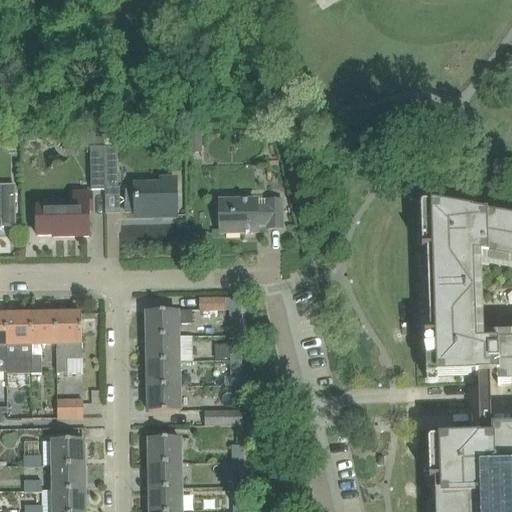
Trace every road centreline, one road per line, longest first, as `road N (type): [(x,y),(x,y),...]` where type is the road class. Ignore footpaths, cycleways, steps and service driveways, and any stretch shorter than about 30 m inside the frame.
road 1 (residential): [(320,511),(269,290),(247,277),(122,281)]
road 2 (residential): [(119,511),(122,281)]
road 3 (residential): [(122,281),(0,282)]
